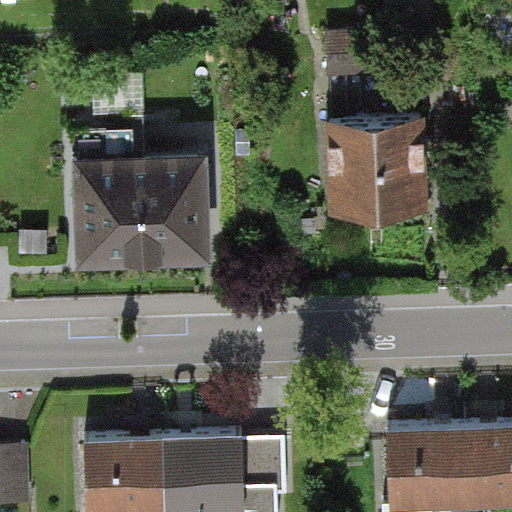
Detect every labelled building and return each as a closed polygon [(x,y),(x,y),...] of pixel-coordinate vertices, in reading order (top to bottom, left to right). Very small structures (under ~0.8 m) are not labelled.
[(378,29),(328,31),(330,65),(379,63),(378,29)] [(421,112),(329,116),(333,203),(425,199),(421,112)] [(201,243),(198,152),(82,156),(86,247),(122,246),(122,252),(138,260),(149,259),(165,251),(164,244),(201,243)] [(511,492),(511,417),(389,421),(391,496),(383,496),(383,511),(433,511),(433,495),(511,492)] [(287,486),(285,427),(87,434),(90,507),(209,502),(209,511),(278,511),(277,487),(287,486)] [(28,439),(0,440),(0,491),(29,491),(28,439)]
